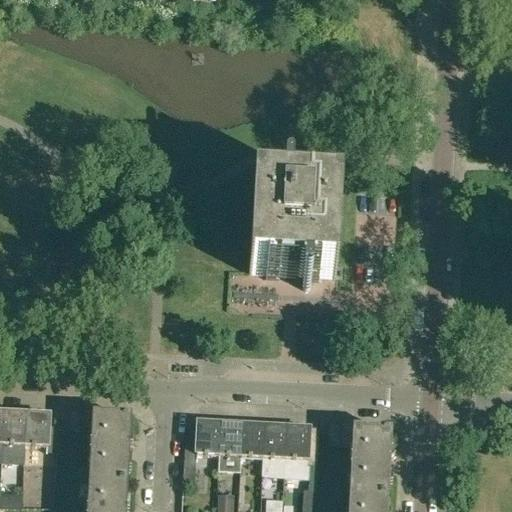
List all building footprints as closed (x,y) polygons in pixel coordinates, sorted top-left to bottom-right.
[(250,277),(336,281),(341,194),(254,189),(250,277)] [(68,433),(80,434),(81,412),(69,411),(68,433)] [(92,434),(93,420),(93,412),(81,412),(80,434),(92,434)] [(4,448),(26,450),(28,417),(6,415),(4,448)] [(50,418),(28,417),(26,450),(49,451),(50,418)] [(93,420),(92,434),(89,486),(128,488),(131,422),(93,420)] [(330,447),(341,448),(343,426),(331,425),(330,447)] [(355,427),(343,426),(341,448),(353,449),(354,434),(355,427)] [(206,459),(220,460),(222,428),(199,427),(199,430),(187,430),(184,489),(196,489),(198,459),(206,459)] [(243,461),(244,429),(222,428),(220,460),(220,476),(242,477),(243,461)] [(243,461),(263,462),(265,462),(267,430),(244,429),(243,461)] [(287,463),(289,432),(267,430),(265,462),(287,463)] [(311,433),(289,432),(287,463),(304,464),(304,471),(319,472),(321,433),(311,433)] [(354,434),(353,449),(351,501),(389,502),(392,436),(354,434)] [(126,511),(128,488),(89,486),(88,511),(126,511)] [(306,497),(305,511),(317,511),(318,498),(306,497)] [(351,501),(350,511),(388,511),(389,502),(351,501)]
